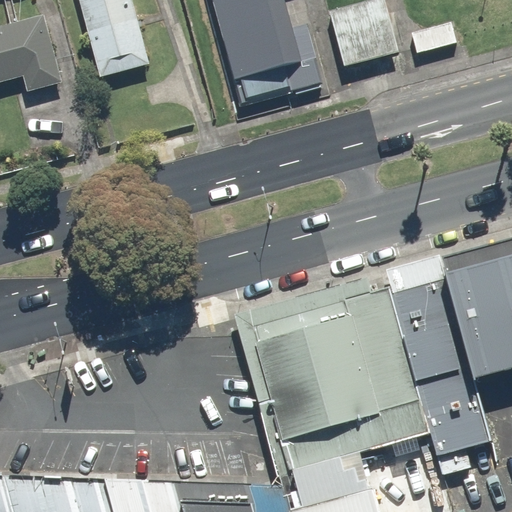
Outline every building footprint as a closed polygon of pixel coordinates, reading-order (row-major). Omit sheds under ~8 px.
[(137,0),(84,0),(105,76),(154,63),(137,0)] [(218,0),(234,55),(230,56),(244,104),(321,83),(305,23),(297,25),(290,0),(218,0)] [(389,0),(375,0),(335,10),(348,65),(403,52),(389,0)] [(48,15),(0,27),(0,83),(28,75),(33,91),(67,82),(48,15)] [(455,23),(416,33),(422,52),(460,42),(455,23)] [(511,240),(448,258),(481,377),(511,368),(511,240)] [(497,440),(481,377),(448,258),(392,273),(395,286),(438,432),(449,474),(476,467),(470,447),(497,440)] [(368,451),(438,432),(395,286),(376,291),(372,277),(239,314),(294,511),(388,511),(381,485),(377,486),(368,451)] [(187,511),(179,482),(0,476),(0,511),(187,511)] [(194,511),(262,511),(260,503),(191,500),(194,511)]
